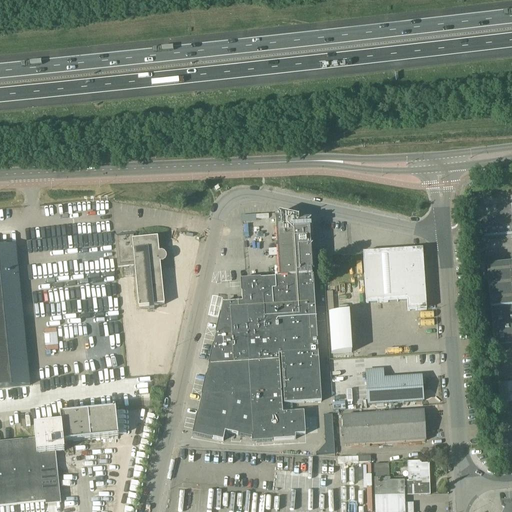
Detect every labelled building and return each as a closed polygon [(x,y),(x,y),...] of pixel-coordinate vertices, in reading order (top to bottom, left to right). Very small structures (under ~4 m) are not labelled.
[(247,237),(265,236),(264,210),(253,210),(253,216),(247,217),(247,212),(243,212),(244,225),(239,225),(239,233),(247,233),(247,237)] [(197,416),(199,416),(196,430),(198,434),(212,437),(212,439),(223,442),(225,433),(251,439),(254,439),(256,442),(272,441),(272,442),(295,440),(295,436),(305,436),(303,413),(282,414),(282,405),(321,403),(309,222),(298,223),(298,218),(279,214),(278,217),(276,217),(280,278),(275,278),(275,279),(260,280),(242,281),(243,293),(241,293),(239,303),(224,304),(222,304),(197,416)] [(189,230),(131,235),(145,373),(157,373),(189,230)] [(15,246),(0,247),(0,388),(29,386),(15,246)] [(422,250),(362,254),(366,305),(407,302),(407,312),(426,311),(422,250)] [(384,380),(383,370),(365,371),(367,405),(423,402),(421,377),(384,380)] [(507,440),(511,439),(511,384),(493,385),(494,392),(503,392),(507,440)] [(0,417),(4,417),(20,410),(19,396),(16,396),(14,397),(0,397),(0,417)] [(0,443),(0,506),(59,501),(54,449),(63,449),(62,443),(118,437),(115,410),(59,416),(61,424),(33,427),(35,440),(0,443)] [(425,442),(423,411),(342,416),(344,447),(425,442)] [(75,498),(101,497),(99,455),(86,456),(85,451),(75,451),(75,458),(84,457),(84,469),(88,469),(88,479),(82,479),(83,485),(75,485),(75,498)] [(319,460),(318,470),(331,471),(331,460),(319,460)] [(373,479),(374,497),(374,511),(412,511),(413,504),(405,504),(405,496),(430,495),(429,495),(429,488),(427,488),(427,479),(429,479),(430,479),(429,464),(418,464),(418,462),(408,462),(408,468),(412,468),(412,482),(404,482),(404,481),(389,481),(389,478),(373,479)] [(502,508),(505,509),(503,511),(511,511),(511,503),(502,505),(502,508)]
